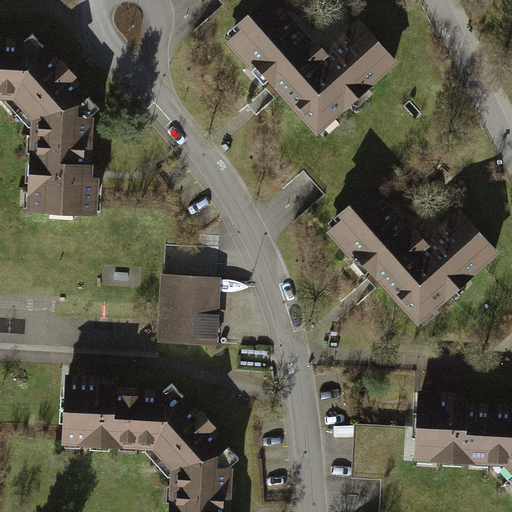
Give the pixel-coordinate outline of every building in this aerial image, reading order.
[(320,53),(269,0),(261,0),(219,40),(312,138),(393,62),(354,21),(320,53)] [(0,54),(0,114),(9,115),(30,143),(28,167),(86,172),(92,122),(28,54),(0,54)] [(86,172),(28,167),(21,235),(88,237),(93,194),(84,193),(86,172)] [(421,245),(368,188),(321,232),(414,330),(495,254),(456,212),(421,245)] [(223,286),(163,282),(158,349),(219,354),(223,286)] [(472,455),(473,396),(454,396),(454,385),(417,384),(415,453),(472,455)] [(121,457),(124,398),(99,396),(100,386),(63,385),(60,454),(121,457)] [(168,511),(227,511),(234,464),(239,459),(175,391),(170,396),(124,398),(121,457),(151,457),(170,484),(168,511)] [(511,396),(473,396),(472,455),(504,457),(511,467),(511,396)]
